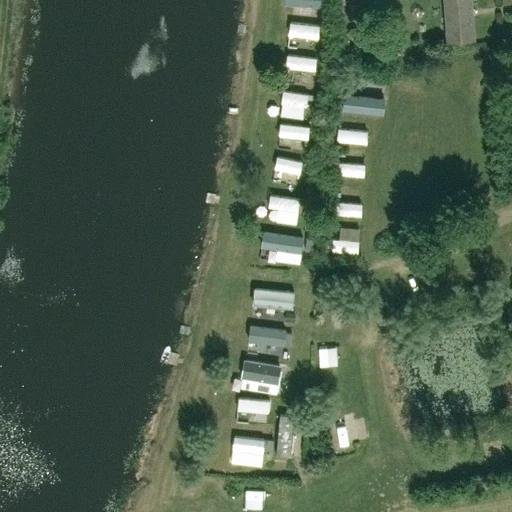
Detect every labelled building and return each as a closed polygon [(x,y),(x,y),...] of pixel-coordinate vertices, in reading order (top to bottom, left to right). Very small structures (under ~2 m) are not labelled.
[(293,0),(294,9),(322,8),(321,0),(293,0)] [(473,38),(470,0),(444,0),(447,40),(473,38)] [(289,27),(288,42),(319,43),(319,29),(289,27)] [(286,60),(286,73),(315,75),(315,61),(286,60)] [(307,112),(308,98),(282,96),(281,110),(307,112)] [(308,147),(308,129),(279,129),(278,147),(308,147)] [(275,162),(274,177),(300,179),(302,164),(275,162)] [(364,181),(364,168),(344,168),(344,182),(364,181)] [(269,199),(268,213),(297,216),(299,203),(269,199)] [(360,220),(361,207),(338,206),(337,219),(360,220)] [(263,233),(262,246),(295,249),(296,237),(263,233)] [(357,257),(357,245),(334,245),(334,257),(357,257)] [(285,312),(285,321),(294,322),(295,313),(285,312)] [(252,352),(281,356),(283,336),(254,333),(252,352)] [(276,397),(279,372),(241,367),(239,392),(276,397)] [(267,418),(269,402),(237,398),(234,425),(251,427),(252,417),(267,418)] [(290,455),(294,415),(280,413),(276,453),(290,455)] [(329,425),(334,450),(356,446),(352,421),(329,425)] [(265,439),(264,451),(272,452),(273,439),(265,439)] [(439,465),(417,469),(421,491),(443,487),(439,465)]
